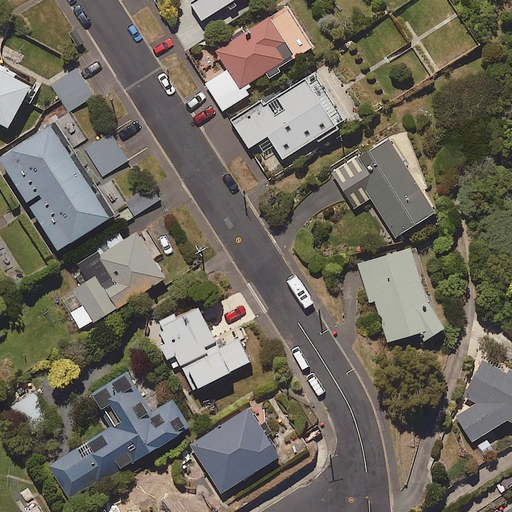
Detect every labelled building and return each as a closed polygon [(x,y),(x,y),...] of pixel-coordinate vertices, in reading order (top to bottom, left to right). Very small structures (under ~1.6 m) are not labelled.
[(199,0),(194,3),(204,22),(243,0),(199,0)] [(317,48),(291,7),(218,53),(242,91),(270,73),(272,76),(317,48)] [(0,122),(13,130),(36,89),(0,69),(0,122)] [(94,96),(77,69),(52,85),(69,112),(94,96)] [(351,125),(320,70),(233,119),(250,150),(272,138),(285,162),(351,125)] [(82,156),(61,123),(3,160),(62,254),(121,216),(82,156)] [(129,161),(111,132),(90,145),(107,174),(129,161)] [(442,215),(392,139),(338,175),(359,207),(373,198),(401,242),(442,215)] [(161,201),(152,186),(128,200),(136,215),(161,201)] [(162,253),(148,228),(126,241),(120,231),(96,246),(100,252),(79,265),(89,282),(75,290),(85,306),(72,314),(83,332),(169,280),(155,257),(162,253)] [(433,308),(415,249),(359,266),(371,303),(376,301),(389,344),(425,333),(427,341),(447,335),(438,306),(433,308)] [(223,349),(200,305),(154,329),(174,369),(182,365),(198,395),(255,365),(241,340),(223,349)] [(509,424),(511,425),(511,370),(488,359),(467,402),(472,405),(457,416),(477,446),(509,424)] [(154,414),(132,374),(96,394),(115,430),(51,464),(70,499),(194,432),(177,401),(154,414)] [(52,415),(36,390),(8,407),(24,432),(52,415)] [(283,459),(253,409),(193,446),(224,495),(283,459)] [(38,501),(28,486),(16,494),(26,509),(38,501)]
